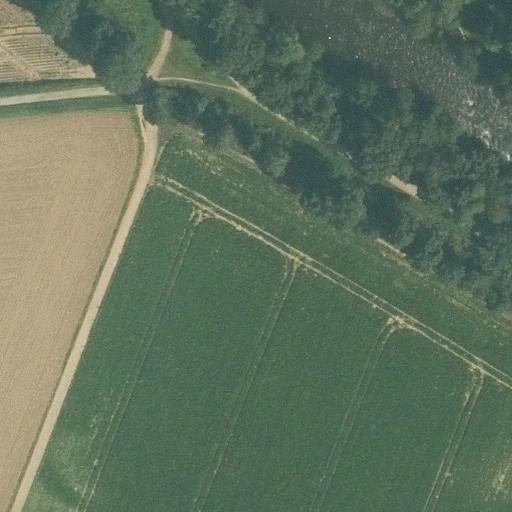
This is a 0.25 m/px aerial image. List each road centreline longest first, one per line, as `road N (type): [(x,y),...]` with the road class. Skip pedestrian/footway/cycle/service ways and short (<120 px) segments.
road 1 (track): [(183,141),(20,511)]
road 2 (track): [(511,252),(274,114),(195,26)]
road 3 (track): [(183,141),(511,328)]
road 4 (track): [(147,100),(0,117)]
